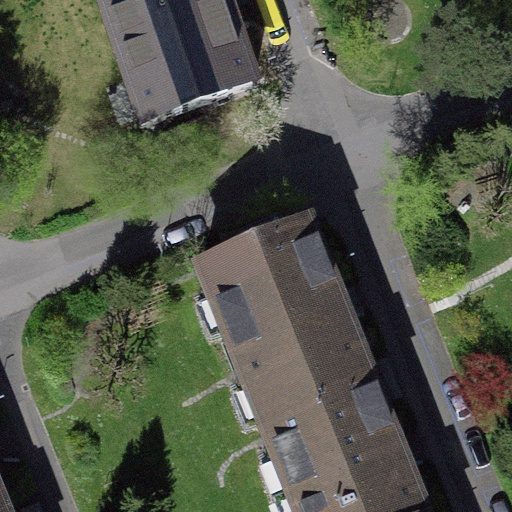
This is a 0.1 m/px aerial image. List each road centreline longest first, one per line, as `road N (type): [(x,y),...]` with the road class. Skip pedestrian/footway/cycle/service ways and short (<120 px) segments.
road 1 (residential): [(341,149),(484,511)]
road 2 (residential): [(0,284),(341,149)]
road 3 (residential): [(341,149),(511,91)]
road 4 (residential): [(0,357),(62,511)]
road 5 (residential): [(284,0),(341,149)]
